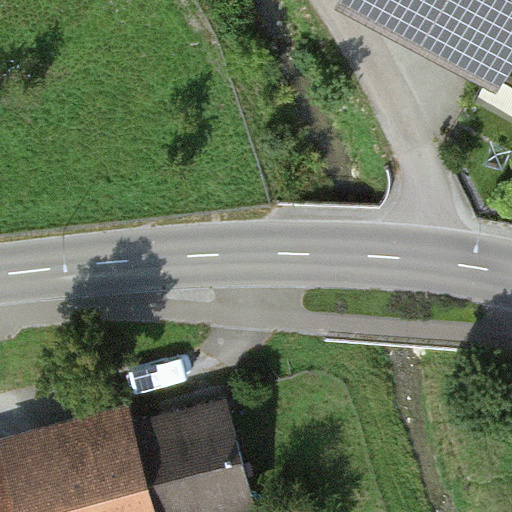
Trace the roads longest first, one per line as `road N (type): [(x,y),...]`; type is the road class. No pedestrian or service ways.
road 1 (secondary): [(511,274),(436,259),(265,255),(0,277)]
road 2 (track): [(436,259),(419,156),(326,0)]
